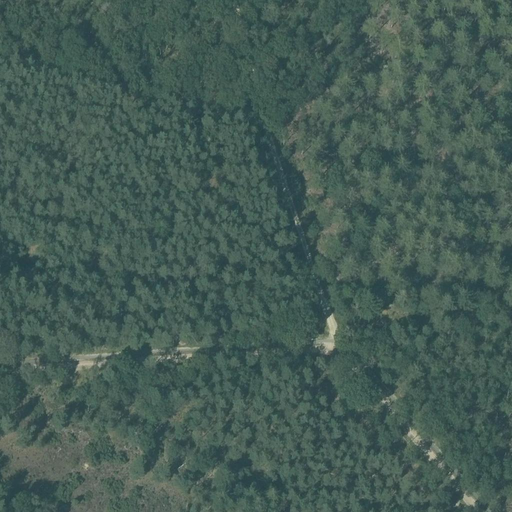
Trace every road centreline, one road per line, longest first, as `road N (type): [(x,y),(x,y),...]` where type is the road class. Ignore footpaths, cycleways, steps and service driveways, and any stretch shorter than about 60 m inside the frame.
road 1 (track): [(333,355),(236,0)]
road 2 (track): [(0,373),(333,355)]
road 3 (track): [(333,355),(470,511)]
road 4 (track): [(326,329),(511,314)]
